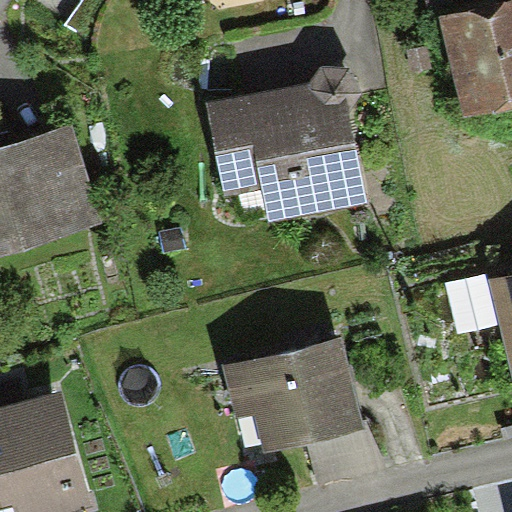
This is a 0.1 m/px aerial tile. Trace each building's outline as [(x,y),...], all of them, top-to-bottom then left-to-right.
[(511,11),(445,26),(465,117),(511,106),(511,11)] [(314,83),(216,105),(228,182),(270,175),(277,208),(362,190),(343,105),(355,85),(346,67),(325,65),(314,83)] [(60,140),(0,159),(0,254),(87,227),(60,140)] [(511,289),(495,294),(511,365),(511,289)] [(324,359),(224,384),(244,466),(345,441),(324,359)] [(0,511),(78,511),(47,409),(0,423),(0,511)]
